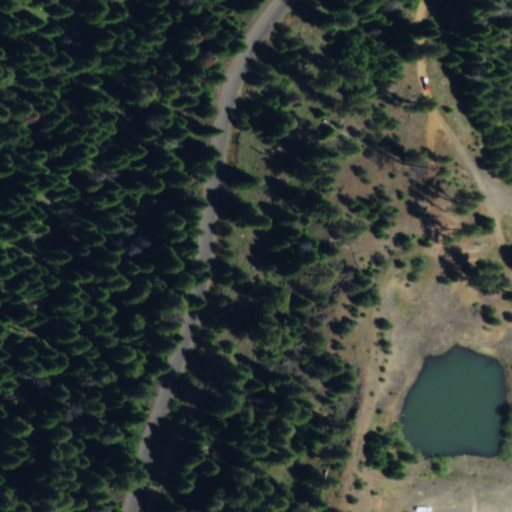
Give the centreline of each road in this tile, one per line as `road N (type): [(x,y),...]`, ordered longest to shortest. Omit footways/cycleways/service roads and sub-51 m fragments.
road 1 (tertiary): [(286,0),(229,100),(209,252),(135,511)]
road 2 (track): [(511,275),(484,187),(422,81),(421,0)]
